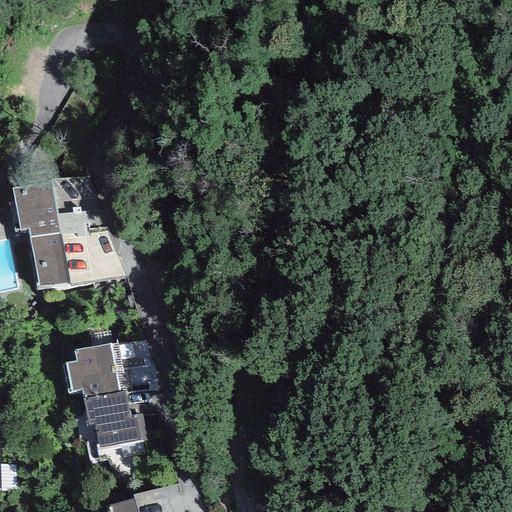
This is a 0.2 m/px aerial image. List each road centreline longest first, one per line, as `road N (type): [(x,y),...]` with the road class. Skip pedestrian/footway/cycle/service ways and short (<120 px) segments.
road 1 (residential): [(200,511),(145,304),(98,169),(99,147),(134,77),(132,52),(112,35),(72,49),(44,115),(0,177)]
road 2 (track): [(304,0),(308,84),(238,432),(243,511)]
